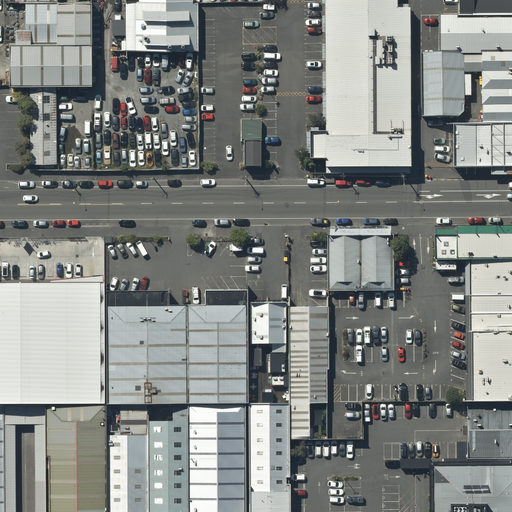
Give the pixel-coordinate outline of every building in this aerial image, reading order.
[(194,87),(194,6),(189,6),(188,0),(124,0),(125,53),(163,54),(163,86),(194,87)] [(328,171),(413,171),(412,12),(400,12),(399,0),(325,0),(326,141),(312,141),(312,166),(327,166),(328,171)] [(511,0),(459,0),(459,13),(511,12),(511,0)] [(56,9),(27,9),(27,34),(16,34),(17,48),(31,48),(31,47),(56,46),(56,9)] [(90,11),(57,11),(57,48),(90,48),(90,11)] [(511,13),(441,14),(441,50),(511,50),(511,13)] [(91,49),(10,50),(10,91),(91,91),(91,49)] [(465,52),(423,53),(423,116),(461,117),(466,112),(465,52)] [(511,122),(511,53),(466,54),(466,73),(481,73),(481,123),(511,122)] [(30,93),(31,167),(57,167),(56,93),(30,93)] [(244,142),(245,168),(261,168),(261,119),(241,120),(241,142),(244,142)] [(511,123),(456,124),(457,168),(511,167),(511,123)] [(469,259),(470,339),(475,339),(511,338),(511,233),(435,234),(435,269),(456,269),(456,259),(469,259)] [(393,238),(328,238),(328,298),(394,297),(393,238)] [(104,282),(0,282),(0,404),(105,404),(105,289),(104,282)] [(107,291),(108,402),(244,401),(243,290),(202,291),(202,305),(167,305),(167,291),(107,291)] [(283,307),(249,307),(248,349),(283,350),(283,307)] [(325,314),(287,314),(288,444),(308,444),(308,408),(326,408),(325,314)] [(511,338),(475,339),(475,409),(511,408),(511,338)] [(51,511),(105,511),(105,408),(47,408),(48,458),(51,458),(51,511)] [(46,511),(45,409),(5,409),(5,511),(16,511),(16,429),(35,428),(35,511),(46,511)] [(246,511),(286,511),(286,410),(246,410),(246,511)] [(468,412),(468,462),(511,461),(511,416),(508,412),(468,412)] [(186,511),(241,511),(241,413),(185,414),(186,511)] [(146,511),(184,511),(183,427),(146,427),(146,511)] [(106,511),(144,511),(144,440),(107,440),(106,511)] [(466,445),(381,447),(382,464),(466,462),(466,445)] [(511,511),(511,470),(437,471),(437,511),(511,511)]
